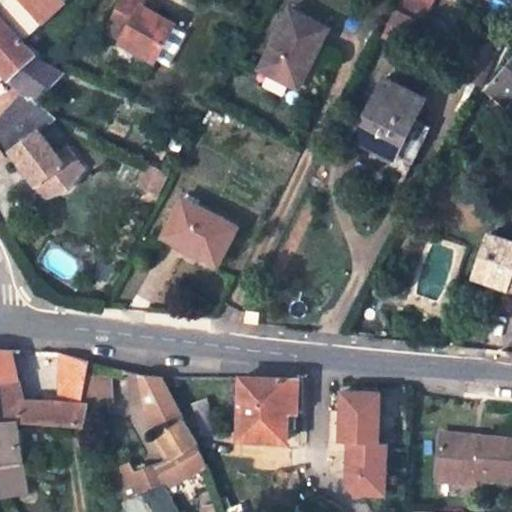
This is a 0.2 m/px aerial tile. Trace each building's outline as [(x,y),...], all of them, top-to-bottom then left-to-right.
[(63,3),(60,0),(0,0),(0,15),(23,41),(46,20),(63,3)] [(151,60),(172,24),(153,14),(141,7),(144,0),(121,0),(107,26),(123,35),(119,42),(151,60)] [(158,6),(146,0),(144,0),(141,7),(153,14),(158,6)] [(397,0),(396,3),(423,17),(432,0),(397,0)] [(393,10),(382,34),(402,43),(413,19),(393,10)] [(329,29),(290,11),(261,69),(294,85),(307,59),(312,62),(329,29)] [(0,69),(10,80),(34,59),(36,56),(23,41),(0,15),(0,69)] [(103,32),(119,42),(123,35),(107,26),(103,32)] [(481,89),(498,53),(490,50),(472,85),(481,89)] [(34,59),(10,80),(24,93),(30,99),(32,97),(37,102),(44,94),(63,73),(34,59)] [(299,87),(312,62),(307,59),(294,85),(299,87)] [(511,63),(489,90),(508,105),(511,100),(511,63)] [(430,85),(401,71),(395,85),(424,98),(430,85)] [(395,85),(384,80),(355,139),(411,166),(430,128),(416,120),(426,99),(424,98),(395,85)] [(0,158),(2,157),(17,146),(37,130),(53,118),(43,108),(37,102),(32,97),(30,99),(24,93),(3,114),(5,116),(0,120),(0,158)] [(43,108),(51,100),(44,94),(37,102),(43,108)] [(37,130),(17,146),(23,153),(17,158),(37,184),(48,176),(60,191),(72,187),(83,168),(66,147),(57,155),(37,130)] [(140,185),(159,194),(170,174),(150,164),(140,185)] [(48,176),(37,184),(47,196),(60,191),(48,176)] [(237,227),(183,200),(168,231),(194,246),(191,251),(217,264),(237,227)] [(511,240),(511,230),(498,227),(496,236),(511,240)] [(165,236),(191,251),(194,246),(168,231),(165,236)] [(511,240),(496,236),(489,233),(474,277),(511,289),(511,240)] [(250,323),(242,322),(241,330),(249,331),(250,323)] [(0,381),(20,378),(13,350),(0,349),(0,381)] [(25,400),(20,378),(0,381),(0,420),(17,420),(72,425),(85,426),(90,403),(82,403),(89,362),(63,353),(61,401),(25,400)] [(143,375),(148,406),(162,435),(157,437),(171,460),(198,444),(163,377),(143,375)] [(112,400),(113,376),(91,376),(91,399),(112,400)] [(243,380),(240,440),(289,442),(290,418),(298,418),(300,381),(243,380)] [(381,394),(344,392),(343,441),(351,442),(349,479),(360,492),(386,493),(387,444),(379,443),(381,394)] [(221,433),(209,401),(193,407),(205,439),(221,433)] [(0,495),(28,491),(17,420),(0,420),(0,495)] [(72,425),(86,450),(94,445),(85,426),(72,425)] [(511,478),(511,438),(441,433),(439,473),(478,476),(511,478)] [(177,511),(166,492),(153,466),(134,473),(143,492),(122,501),(127,511),(177,511)] [(143,492),(134,473),(113,482),(122,501),(143,492)] [(438,481),(478,483),(478,476),(439,473),(438,481)]
